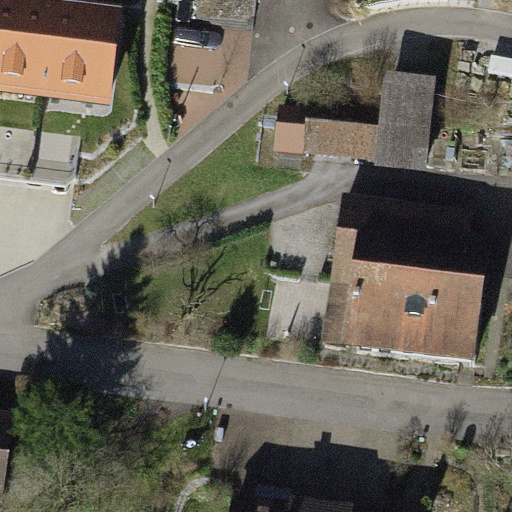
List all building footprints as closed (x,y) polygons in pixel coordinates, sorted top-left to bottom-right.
[(55,21),(0,13),(0,94),(45,100),(55,21)] [(115,28),(55,21),(45,100),(105,108),(115,28)] [(322,102),(316,160),(381,167),(380,175),(430,180),(440,92),(388,86),(385,108),(322,102)] [(0,128),(0,181),(68,190),(80,182),(85,139),(0,128)] [(360,274),(350,353),(481,370),(500,224),(350,205),(342,272),(360,274)] [(0,418),(0,511),(13,420),(0,418)] [(325,511),(235,499),(232,511),(325,511)]
